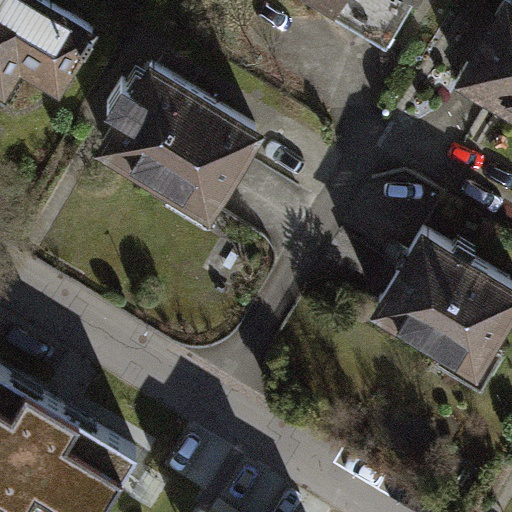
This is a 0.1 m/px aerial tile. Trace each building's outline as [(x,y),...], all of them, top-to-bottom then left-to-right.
[(0,0),(0,67),(12,48),(48,71),(85,10),(67,0),(0,0)] [(407,0),(327,0),(324,7),(382,42),(407,0)] [(511,0),(505,0),(463,72),(511,101),(511,0)] [(100,135),(207,198),(256,115),(148,51),(134,75),(122,68),(105,95),(119,104),(100,135)] [(511,300),(511,274),(419,218),(369,299),(474,363),(511,300)] [(97,511),(141,441),(0,354),(0,495),(27,511),(97,511)]
